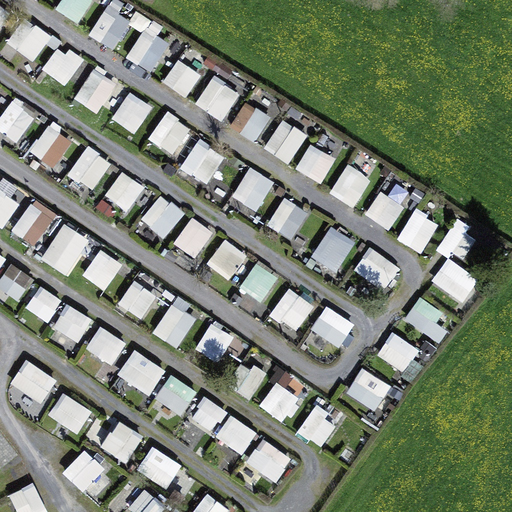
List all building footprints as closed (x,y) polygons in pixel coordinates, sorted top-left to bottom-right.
[(62,0),(57,11),(82,23),(93,0),(62,0)] [(0,6),(0,34),(13,17),(0,6)] [(108,12),(92,37),(114,51),(130,26),(108,12)] [(7,42),(34,62),(52,39),(24,19),(7,42)] [(145,19),(129,63),(154,72),(170,28),(145,19)] [(59,47),(43,71),(67,87),(83,63),(59,47)] [(180,60),(164,82),(188,99),(204,77),(180,60)] [(98,114),(118,84),(95,69),(75,99),(98,114)] [(215,76),(196,105),(225,123),(243,94),(215,76)] [(130,93),(113,120),(137,135),(154,107),(130,93)] [(45,119),(44,120),(14,99),(0,119),(0,131),(55,170),(76,140),(45,119)] [(231,127),(256,142),(271,117),(247,102),(231,127)] [(169,114),(150,137),(181,162),(200,139),(169,114)] [(290,165),(309,135),(284,120),(265,149),(290,165)] [(182,165),(206,186),(226,162),(203,141),(182,165)] [(322,185),(337,158),(312,143),(296,170),(322,185)] [(93,192),(114,165),(89,146),(69,174),(93,192)] [(357,210),(382,170),(359,155),(334,195),(357,210)] [(252,167),(233,195),(257,212),(277,184),(252,167)] [(125,171),(106,195),(128,212),(147,188),(125,171)] [(390,178),(365,215),(390,232),(415,195),(390,178)] [(0,225),(8,229),(26,192),(0,179),(0,225)] [(163,195),(142,219),(165,239),(186,215),(163,195)] [(271,221),(296,237),(312,213),(287,197),(271,221)] [(32,200),(13,233),(38,248),(58,216),(32,200)] [(422,254),(441,224),(417,209),(398,239),(422,254)] [(199,260),(217,233),(193,217),(175,243),(199,260)] [(440,250),(463,262),(479,232),(455,220),(440,250)] [(67,224),(42,258),(67,275),(91,241),(67,224)] [(330,226),(312,258),(339,273),(357,242),(330,226)] [(228,240),(208,262),(231,283),(252,261),(228,240)] [(370,247),(355,271),(386,291),(401,268),(370,247)] [(84,276),(105,291),(125,265),(103,249),(84,276)] [(432,280),(463,304),(480,281),(450,258),(432,280)] [(12,263),(0,281),(0,289),(20,302),(35,277),(12,263)] [(264,302),(278,275),(255,264),(241,290),(264,302)] [(120,308),(146,319),(158,292),(133,281),(120,308)] [(41,287),(27,309),(49,322),(63,300),(41,287)] [(294,336),(315,306),(291,288),(269,318),(294,336)] [(453,323),(418,301),(406,320),(441,343),(453,323)] [(174,303),(154,334),(179,350),(199,319),(174,303)] [(68,305),(47,341),(72,356),(93,319),(68,305)] [(340,349),(356,324),(328,306),(312,331),(340,349)] [(200,355),(226,361),(233,332),(207,326),(200,355)] [(87,350),(114,366),(128,344),(101,327),(87,350)] [(405,373),(420,350),(394,332),(378,355),(405,373)] [(119,375),(151,396),(167,370),(135,350),(119,375)] [(254,400),(272,368),(244,352),(226,384),(254,400)] [(7,400),(36,415),(57,377),(28,362),(7,400)] [(363,367),(347,394),(378,411),(393,384),(363,367)] [(174,376),(153,406),(179,423),(199,393),(174,376)] [(277,383),(260,406),(283,423),(300,399),(277,383)] [(49,416),(78,434),(93,411),(64,393),(49,416)] [(206,398),(191,422),(212,435),(227,411),(206,398)] [(298,434),(324,449),(342,417),(316,402),(298,434)] [(244,455),(258,433),(231,415),(217,437),(244,455)] [(117,420),(101,447),(128,462),(143,436),(117,420)] [(0,468),(18,455),(0,432),(0,468)] [(263,438),(247,462),(278,483),(294,458),(263,438)] [(139,470),(172,489),(185,465),(153,446),(139,470)] [(86,449),(63,470),(84,492),(106,471),(86,449)] [(8,495),(17,511),(48,511),(33,482),(8,495)] [(135,511),(160,511),(165,505),(131,484),(120,503),(135,511)] [(207,492),(192,511),(228,511),(230,510),(207,492)]
